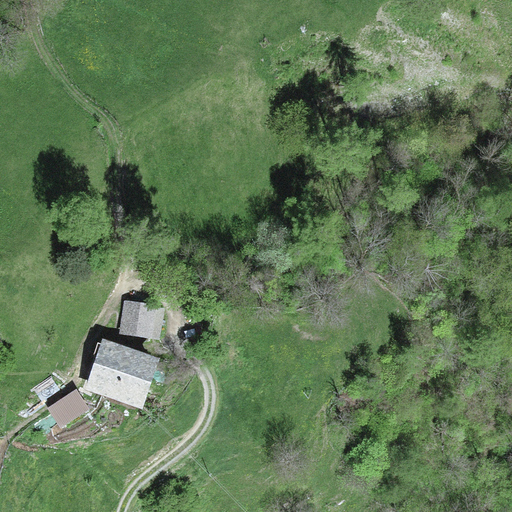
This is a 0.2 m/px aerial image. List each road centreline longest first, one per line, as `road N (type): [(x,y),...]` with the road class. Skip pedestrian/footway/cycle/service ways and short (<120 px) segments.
road 1 (track): [(77,374),(125,283),(168,305),(176,341),(208,384),(201,427),(142,479),(121,511)]
road 2 (track): [(125,283),(114,137),(48,59),(24,0)]
